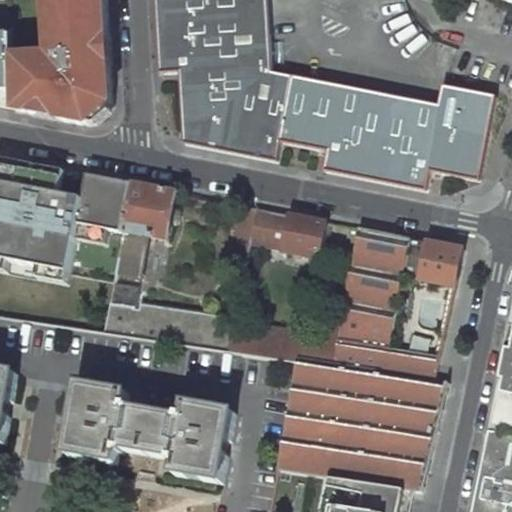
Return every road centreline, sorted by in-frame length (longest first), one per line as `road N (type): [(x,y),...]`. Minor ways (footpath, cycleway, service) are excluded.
road 1 (residential): [(508,230),(145,160)]
road 2 (residential): [(508,230),(447,511)]
road 3 (residential): [(137,0),(145,160)]
road 4 (residential): [(145,160),(0,131)]
